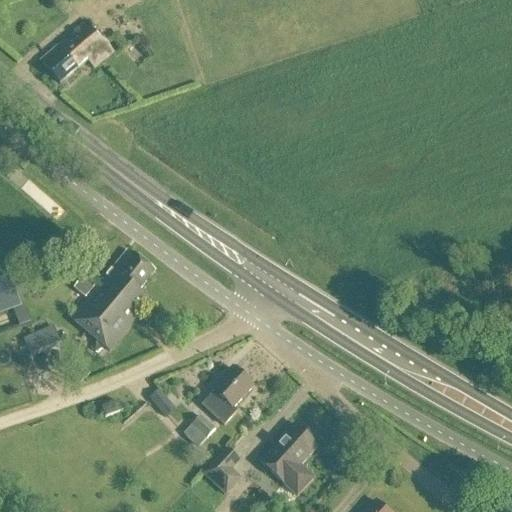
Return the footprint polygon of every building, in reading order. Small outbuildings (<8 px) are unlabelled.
[(111,52),(95,33),(87,24),(39,65),(57,85),(84,62),(91,69),(111,52)] [(128,255),(71,320),(84,333),(114,298),(139,321),(152,306),(139,295),(155,276),(154,275),(128,255)] [(7,279),(0,282),(0,318),(20,311),(7,279)] [(114,298),(84,333),(109,356),(139,321),(114,298)] [(63,308),(51,313),(56,326),(69,321),(63,308)] [(25,317),(15,321),(18,329),(28,325),(25,317)] [(23,339),(30,356),(61,344),(54,326),(23,339)] [(210,394),(212,396),(200,408),(223,429),(236,414),(233,411),(251,391),(230,372),(210,394)] [(174,412),(158,393),(147,402),(164,421),(174,412)] [(106,422),(122,416),(119,406),(102,412),(106,422)] [(215,433),(200,419),(190,429),(205,443),(215,433)] [(296,428),(260,467),(294,499),(312,480),(299,468),(318,448),(296,428)] [(239,465),(224,452),(200,477),(225,499),(241,482),(231,474),(239,465)]
